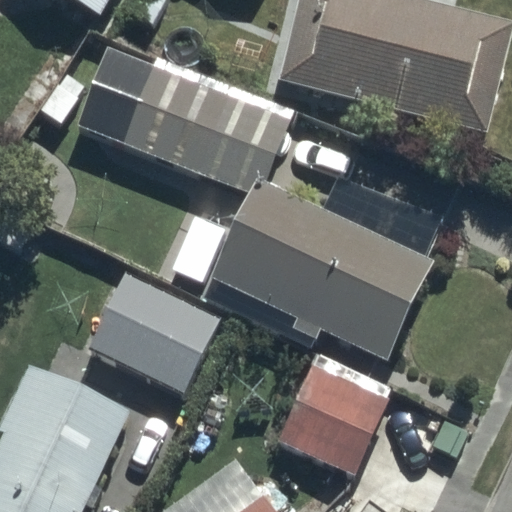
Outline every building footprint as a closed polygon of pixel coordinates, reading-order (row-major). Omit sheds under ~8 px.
[(56,0),(102,25),(115,0),(56,0)] [(128,0),(122,14),(151,28),(164,0),(128,0)] [(511,28),(405,0),(299,0),(277,87),(483,142),(511,33),(511,28)] [(71,134),(253,208),(261,191),(286,127),(104,53),(71,134)] [(310,349),(320,329),(380,358),(423,270),(261,191),(253,208),(216,284),(296,323),(288,339),(310,349)] [(91,352),(182,395),(217,322),(125,279),(91,352)] [(0,443),(0,511),(87,511),(134,412),(29,363),(0,423),(0,431),(5,434),(0,443)] [(272,449),(361,482),(393,397),(304,364),(272,449)] [(206,410),(198,431),(213,437),(221,416),(206,410)] [(447,420),(433,448),(459,461),(473,432),(447,420)] [(270,511),(262,500),(245,511),(270,511)]
